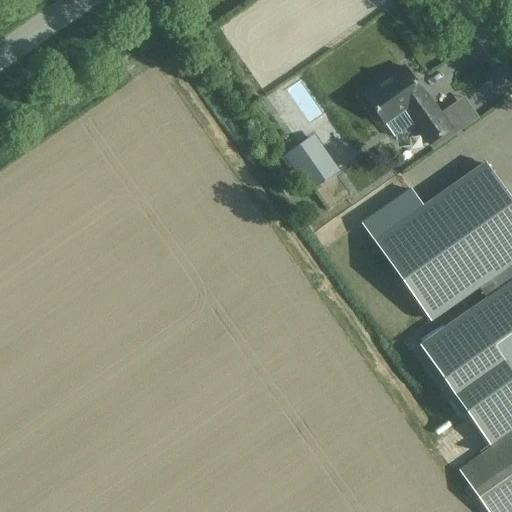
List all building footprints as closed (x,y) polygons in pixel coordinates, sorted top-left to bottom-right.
[(404,67),(401,69),(364,95),(384,124),(404,110),(429,145),(451,130),(449,127),(448,127),(442,120),(443,119),(425,93),(423,95),(404,67)] [(337,102),(322,108),(325,118),(341,112),(337,102)] [(304,143),(286,156),(310,189),(328,176),(304,143)] [(405,188),(414,181),(419,188),(428,181),(412,160),(394,173),(405,188)] [(511,201),(486,165),(423,209),(407,187),(359,221),(375,243),(429,320),(477,287),(487,301),(511,283),(511,201)] [(511,429),(511,283),(487,301),(471,312),(420,347),(490,445),(511,429)] [(511,511),(511,434),(459,471),(487,511),(511,511)]
